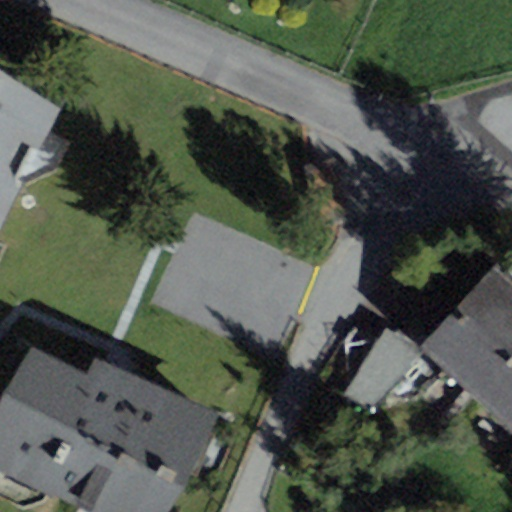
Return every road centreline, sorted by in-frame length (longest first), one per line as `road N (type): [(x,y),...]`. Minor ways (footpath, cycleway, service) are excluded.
road 1 (residential): [(404,138),(247,511)]
road 2 (residential): [(85,0),(404,138)]
road 3 (residential): [(404,138),(511,195)]
